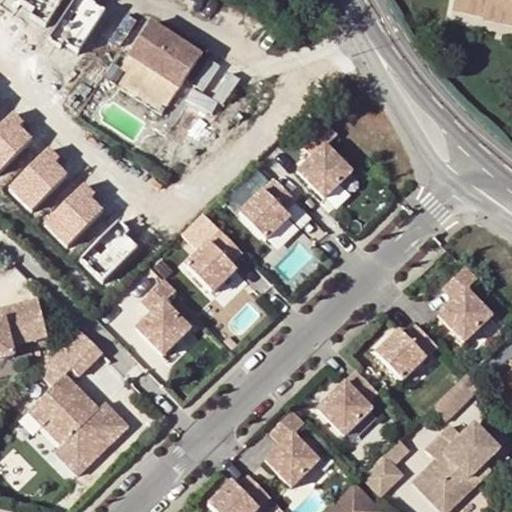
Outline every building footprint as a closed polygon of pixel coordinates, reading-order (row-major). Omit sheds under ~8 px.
[(511,0),(455,0),(453,14),(484,20),(486,14),(511,19),(511,0)] [(511,19),(486,14),(484,20),(483,24),(511,30),(511,19)] [(130,52),(180,84),(202,51),(190,43),(178,35),(151,18),(130,52)] [(182,30),(178,35),(190,43),(193,37),(182,30)] [(191,103),(169,135),(196,153),(217,121),(191,103)] [(326,200),(348,179),(340,171),(352,159),(334,141),(301,174),(326,200)] [(265,244),(288,223),(281,214),(294,202),(276,182),(239,215),(265,244)] [(240,279),(228,267),(240,255),(222,236),(188,268),(217,299),(240,279)] [(465,352),(499,322),(474,295),(483,287),(466,269),(446,286),(457,298),(435,318),(465,352)] [(166,361),(193,337),(166,306),(176,297),(166,286),(129,318),(166,361)] [(0,366),(15,363),(11,349),(50,340),(41,300),(0,309),(0,322),(0,323),(0,366)] [(370,361),(403,396),(445,357),(418,329),(405,341),(399,334),(370,361)] [(73,489),(137,432),(111,402),(101,411),(76,384),(104,359),(84,337),(42,374),(55,388),(31,409),(65,447),(48,462),(73,489)] [(481,392),(466,377),(433,409),(449,424),(481,392)] [(317,417),(344,446),(374,418),(364,407),(373,398),(356,380),(317,417)] [(293,491),(320,465),(296,439),(308,428),(294,413),(272,433),(283,445),(265,462),(293,491)] [(468,479),(483,465),(498,451),(473,425),(459,438),(434,463),(412,485),(438,511),(449,511),(475,486),(468,479)] [(434,463),(459,438),(449,428),(424,453),(434,463)] [(408,451),(399,442),(362,478),(381,497),(400,478),(391,468),(408,451)] [(489,472),(483,465),(468,479),(475,486),(489,472)] [(211,511),(266,511),(276,503),(250,477),(237,490),(227,480),(204,505),(211,511)]
